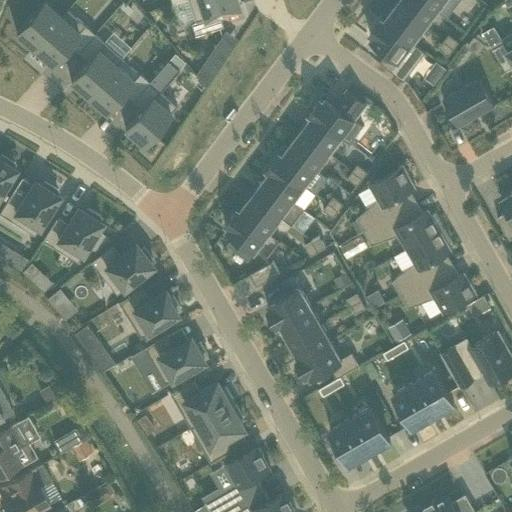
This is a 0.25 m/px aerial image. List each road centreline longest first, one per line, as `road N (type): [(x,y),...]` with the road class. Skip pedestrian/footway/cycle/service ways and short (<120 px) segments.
road 1 (residential): [(167,220),(334,511)]
road 2 (residential): [(167,220),(309,34)]
road 3 (residential): [(309,34),(394,96),(447,186)]
road 4 (residential): [(0,104),(105,169),(167,220)]
road 5 (residential): [(338,511),(511,411)]
road 6 (residential): [(447,186),(511,301)]
